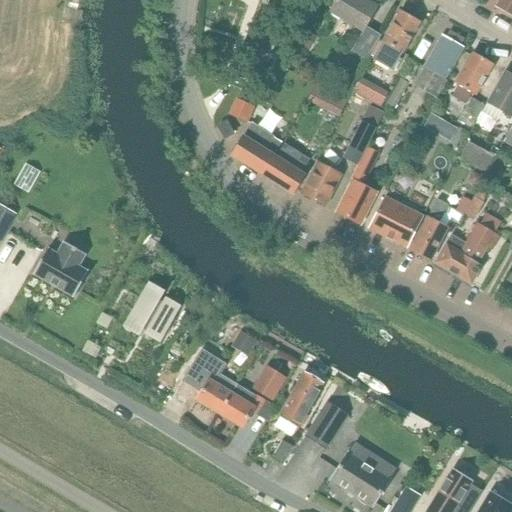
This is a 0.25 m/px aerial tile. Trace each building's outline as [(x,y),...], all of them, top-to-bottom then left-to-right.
[(366,60),(381,35),(367,27),(379,7),(367,0),(334,0),(328,12),(363,32),(352,51),(366,60)] [(511,0),(499,0),(495,7),(511,17),(511,0)] [(383,42),(372,59),(392,71),(396,64),(402,53),(420,22),(401,11),(383,42)] [(301,29),(293,43),(305,49),(313,35),(301,29)] [(442,35),(423,68),(444,80),(445,80),(464,48),(461,46),(445,36),(442,35)] [(493,65),(473,53),(455,84),(475,96),(493,65)] [(511,75),(505,72),(487,103),(482,113),(497,122),(502,112),(511,117),(511,75)] [(399,78),(385,105),(393,109),(408,83),(399,78)] [(377,88),(369,101),(380,108),(388,94),(377,88)] [(247,122),(253,108),(255,109),(260,99),(241,90),(236,100),(230,114),(247,122)] [(346,105),(328,97),(327,98),(317,93),(313,103),(323,108),(324,106),(341,115),(346,105)] [(477,120),(485,106),(472,98),(464,113),(477,120)] [(430,114),(423,126),(432,131),(439,119),(430,114)] [(227,121),(218,127),(225,139),(234,134),(227,121)] [(361,121),(343,158),(357,165),(358,166),(367,147),(377,129),(376,128),(364,122),(361,121)] [(250,125),(231,156),(262,175),(274,155),(266,151),(274,137),(252,122),(250,125)] [(468,142),(459,159),(484,172),(488,175),(496,159),(495,158),(493,157),(494,156),(468,142)] [(274,155),(262,175),(292,194),(305,175),(302,173),(310,160),(284,143),(278,153),(276,156),(274,155)] [(492,145),(489,151),(496,154),(499,149),(492,145)] [(352,181),(336,212),(361,225),(377,193),(364,186),(367,179),(380,153),(367,147),(358,166),(351,180),(352,181)] [(317,162),(300,195),(326,207),(342,174),(317,162)] [(474,219),(487,193),(479,189),(466,214),(474,219)] [(386,199),(370,230),(407,249),(423,217),(386,199)] [(438,200),(411,251),(430,261),(447,230),(448,230),(452,222),(460,226),(466,215),(438,200)] [(0,206),(0,241),(15,215),(0,206)] [(446,244),(435,263),(471,285),(482,266),(477,263),(487,247),(491,249),(493,250),(500,237),(499,236),(497,235),(495,234),(501,223),(486,213),(479,224),(477,223),(466,243),(451,235),(446,244)] [(33,274),(74,297),(88,273),(78,267),(85,255),(65,243),(57,255),(47,250),(33,274)] [(149,282),(123,327),(138,336),(143,327),(147,329),(144,333),(160,342),(181,306),(165,297),(162,302),(158,300),(164,291),(149,282)] [(240,331),(233,343),(250,353),(257,341),(240,331)] [(271,398),(284,378),(267,367),(254,388),(271,398)] [(199,368),(191,382),(204,390),(198,400),(220,414),(232,393),(231,392),(236,384),(219,373),(215,379),(199,368)] [(304,372),(286,403),(279,416),(299,428),(324,383),(304,372)] [(232,393),(220,414),(243,428),(252,413),(255,415),(264,400),(256,394),(253,393),(238,384),(237,383),(236,384),(231,392),(232,393)] [(320,412),(304,436),(325,450),(341,426),(348,416),(326,402),(320,412)] [(295,432),(291,440),(296,443),(301,435),(295,432)] [(293,447),(282,441),(272,459),(283,464),(293,447)] [(348,453),(330,483),(372,509),(390,479),(348,453)] [(427,511),(454,511),(471,485),(473,481),(453,469),(427,511)] [(471,485),(454,511),(469,511),(482,492),(471,485)] [(511,504),(491,491),(477,511),(509,511),(511,508),(511,504)] [(396,501),(389,511),(410,511),(412,510),(396,501)]
